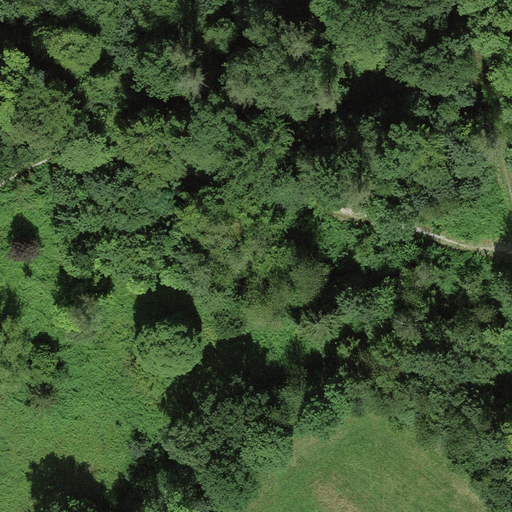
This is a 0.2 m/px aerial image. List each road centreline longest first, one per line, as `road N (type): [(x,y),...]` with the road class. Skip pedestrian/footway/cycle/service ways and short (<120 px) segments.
road 1 (track): [(511,251),(116,149),(49,160),(0,185)]
road 2 (track): [(467,0),(511,194)]
road 3 (track): [(86,150),(58,85),(0,62)]
